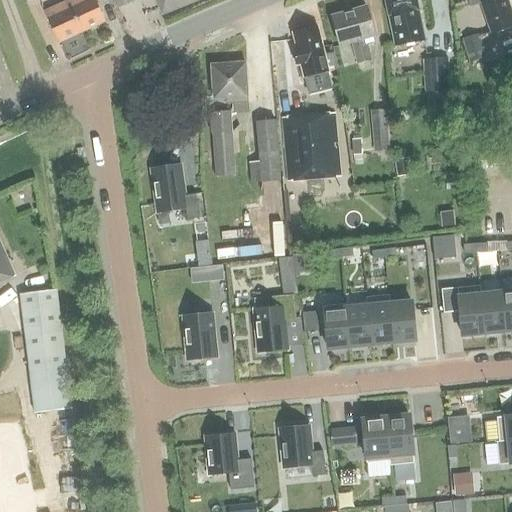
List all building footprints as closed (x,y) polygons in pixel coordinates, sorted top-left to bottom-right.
[(95,0),(71,0),(67,2),(82,33),(106,22),(95,0)] [(155,0),(162,16),(200,0),(155,0)] [(395,46),(424,40),(419,13),(416,0),(385,0),(389,16),(390,16),(395,46)] [(467,0),(470,7),(482,2),(486,13),(485,13),(492,35),(511,28),(511,17),(506,0),(467,0)] [(82,33),(67,2),(43,13),(58,45),(82,33)] [(373,60),(366,39),(375,37),(368,6),(331,17),(339,47),(352,43),(358,65),(373,60)] [(303,27),(301,31),(293,33),(297,50),(293,51),(297,66),(301,65),(304,78),(312,76),(314,83),(329,79),(328,72),(325,59),(317,27),(313,28),(310,25),(303,27)] [(469,64),(486,58),(479,35),(462,41),(469,64)] [(423,60),(425,93),(450,91),(448,59),(423,60)] [(226,98),(226,100),(227,104),(248,103),(245,64),(211,66),(213,99),(226,98)] [(374,152),(389,151),(386,111),(370,112),(374,152)] [(215,178),(235,176),(231,112),(209,113),(210,134),(212,134),(215,178)] [(282,120),(288,181),(340,176),(334,115),(282,120)] [(280,181),(275,121),(255,123),(261,183),(280,181)] [(364,165),(361,140),(351,140),(354,166),(364,165)] [(180,166),(151,170),(158,214),(185,210),(187,221),(199,219),(196,195),(184,197),(180,166)] [(487,244),(475,245),(476,253),(488,252),(487,244)] [(475,245),(463,246),(464,254),(476,253),(475,245)] [(0,283),(14,277),(0,247),(0,283)] [(352,248),(340,250),(341,258),(353,257),(352,248)] [(395,249),(383,251),(384,259),(396,257),(395,249)] [(340,250),(328,252),(329,260),(341,258),(340,250)] [(383,251),(371,252),(373,260),(384,259),(383,251)] [(461,336),(484,334),(479,286),(441,290),(443,314),(459,313),(461,336)] [(480,286),(479,286),(484,334),(505,332),(501,294),(481,296),(480,286)] [(20,296),(30,374),(35,413),(72,408),(57,291),(20,296)] [(511,292),(501,294),(505,332),(511,331),(511,292)] [(254,310),(259,354),(287,352),(284,321),(296,319),(293,295),(271,297),(272,308),(254,310)] [(388,296),(393,343),(415,341),(411,303),(390,305),(389,295),(388,296)] [(366,298),(371,345),(393,343),(388,296),(366,298)] [(366,303),(345,305),(350,347),(371,345),(366,298),(366,303)] [(323,307),(327,350),(350,347),(345,305),(323,307)] [(183,317),(188,361),(216,359),(212,314),(183,317)] [(362,421),(366,464),(389,462),(389,467),(390,466),(385,419),(383,419),(382,416),(364,417),(365,421),(362,421)] [(511,440),(511,416),(497,417),(499,441),(509,440),(511,440)] [(409,417),(385,419),(390,466),(414,464),(409,417)] [(466,422),(448,424),(450,445),(455,445),(468,443),(466,422)] [(330,429),(332,446),(356,444),(354,426),(330,429)] [(308,427),(280,429),(284,469),(311,467),(312,477),(325,476),(323,452),(311,453),(308,427)] [(234,434),(205,437),(209,477),(238,474),(234,434)] [(448,457),(456,457),(455,445),(450,445),(447,445),(448,457)] [(405,497),(393,498),(394,506),(406,505),(405,497)] [(393,498),(381,499),(382,507),(384,507),(394,506),(393,498)] [(259,511),(259,501),(229,502),(229,511),(259,511)]
